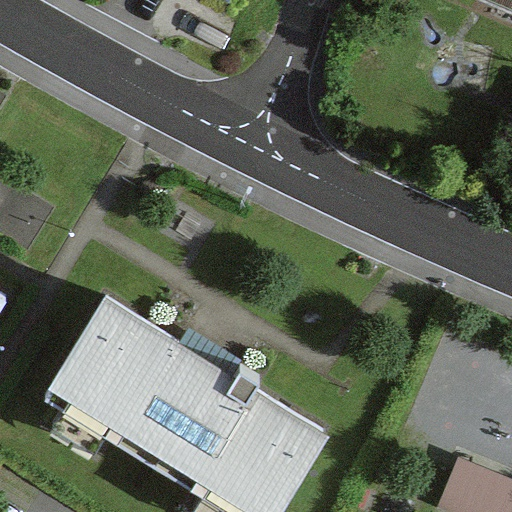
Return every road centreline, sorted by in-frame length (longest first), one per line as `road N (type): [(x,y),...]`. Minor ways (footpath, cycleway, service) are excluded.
road 1 (residential): [(0,8),(260,148)]
road 2 (residential): [(260,148),(511,267)]
road 3 (residential): [(260,148),(305,0)]
